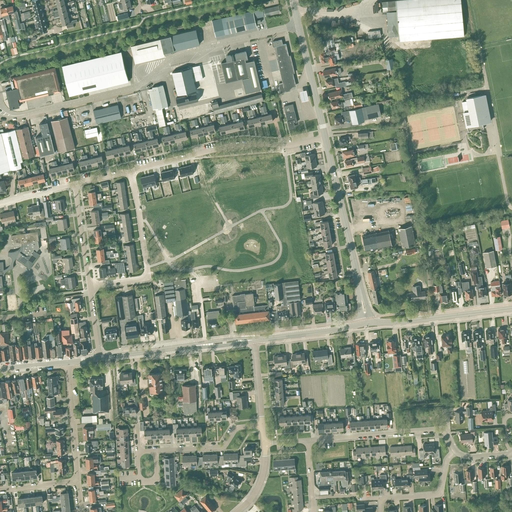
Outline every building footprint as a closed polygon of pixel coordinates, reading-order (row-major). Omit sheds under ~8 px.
[(399,41),(464,36),(460,0),(398,0),(381,2),(382,12),(386,11),(388,36),(398,36),(399,41)] [(128,10),(127,8),(131,7),(130,1),(122,3),(122,4),(118,4),(120,11),(124,10),(124,11),(128,10)] [(66,9),(65,6),(65,5),(57,7),(59,13),(67,11),(67,12),(71,11),(70,8),(66,9)] [(279,13),(277,6),(263,9),(265,16),(279,13)] [(10,19),(8,14),(6,7),(0,9),(2,15),(3,19),(7,17),(8,20),(10,19)] [(215,36),(257,26),(253,10),(212,20),(215,36)] [(37,19),(44,17),(42,11),(35,13),(36,16),(33,17),(34,20),(36,19),(37,19)] [(35,26),(45,23),(44,17),(37,19),(37,22),(35,23),(35,26)] [(69,21),(68,18),(68,17),(61,19),(62,25),(70,23),(70,24),(77,22),(77,19),(69,21)] [(22,28),(19,19),(16,19),(14,20),(18,34),(22,33),(21,28),(22,28)] [(40,31),(47,30),(45,23),(35,26),(36,28),(39,27),(40,31)] [(167,52),(199,44),(196,30),(163,37),(167,52)] [(164,53),(167,52),(163,37),(160,38),(160,39),(131,46),(135,63),(165,55),(164,53)] [(289,56),(286,44),(283,44),(281,40),(272,42),(274,47),(277,58),(289,56)] [(335,60),(339,59),(338,53),(331,54),(330,51),(336,50),(335,46),(328,48),(329,52),(325,53),(324,53),(320,54),(321,58),(320,59),(321,61),(322,62),(329,60),(330,65),(336,64),(335,60)] [(226,62),(221,63),(226,83),(242,79),(245,93),(261,90),(254,60),(248,62),(247,59),(248,59),(246,51),(245,51),(244,51),(243,51),(242,52),(235,53),(235,55),(232,54),(231,56),(230,55),(226,56),(225,56),(226,62)] [(69,96),(128,81),(121,52),(62,66),(69,96)] [(281,75),(293,72),(289,56),(277,58),(281,75)] [(387,70),(394,68),(392,58),(385,60),(387,70)] [(19,101),(61,91),(55,68),(13,78),(16,88),(6,90),(10,109),(20,107),(18,98),(19,101)] [(177,95),(196,90),(190,68),(172,72),(176,89),(173,90),(174,95),(177,94),(177,95)] [(324,77),(341,74),(339,68),(336,69),(335,68),(323,71),(324,77)] [(291,87),(291,86),(296,85),(293,72),(281,75),(282,83),(278,84),(280,93),(289,91),(289,89),(290,89),(291,87)] [(168,108),(168,106),(163,85),(152,87),(152,89),(148,90),(153,110),(155,109),(159,127),(165,125),(161,108),(165,107),(165,109),(168,108)] [(301,90),(299,91),(301,101),(303,100),(307,99),(308,99),(306,89),(305,90),(301,90)] [(328,93),(330,99),(343,96),(344,99),(353,97),(351,92),(343,94),(342,90),(328,93)] [(177,105),(198,100),(196,93),(176,98),(177,105)] [(482,124),(491,122),(485,94),(466,98),(466,101),(461,102),(466,127),(467,127),(468,132),(483,129),(482,124)] [(211,102),(213,108),(215,114),(264,101),(262,95),(219,107),(217,101),(211,102)] [(351,105),(351,104),(353,104),(353,103),(352,98),(344,100),(345,102),(339,103),(338,101),(331,103),(331,105),(331,106),(331,107),(332,107),(332,108),(339,107),(339,106),(342,106),(342,107),(344,106),(351,105)] [(293,122),(297,121),(294,111),(293,104),(284,106),(285,111),(285,112),(287,121),(288,123),(289,128),(294,127),(294,123),(293,122)] [(364,120),(380,116),(378,104),(341,112),(342,115),(334,117),(335,121),(335,122),(335,123),(336,124),(336,125),(343,123),(343,121),(351,120),(352,124),(364,122),(364,120)] [(96,124),(121,118),(118,105),(93,111),(96,124)] [(253,118),(255,125),(261,124),(259,117),(256,118),(254,109),(251,110),(253,115),(253,118)] [(238,130),(244,128),(243,121),(239,122),(237,113),(235,114),(238,130)] [(58,151),(74,147),(67,117),(51,121),(58,151)] [(202,127),(199,128),(197,119),(194,120),(194,121),(196,129),(198,136),(204,134),(202,127)] [(53,146),(47,122),(39,124),(42,135),(36,137),(40,156),(55,152),(53,146)] [(182,132),(180,123),(177,124),(179,130),(179,133),(181,140),(187,138),(185,131),(182,132)] [(23,159),(34,156),(28,126),(16,129),(23,159)] [(157,138),(154,139),(153,136),(152,131),(157,130),(156,126),(148,128),(151,140),(153,147),(159,145),(157,138)] [(174,134),(170,135),(168,126),(166,127),(168,136),(170,143),(175,141),(174,134)] [(86,138),(98,135),(97,128),(84,130),(86,138)] [(20,162),(23,162),(15,129),(0,132),(0,172),(21,168),(20,162)] [(145,141),(142,142),(140,133),(137,134),(140,142),(141,150),(147,148),(145,141)] [(347,140),(350,140),(350,136),(346,137),(339,139),(340,141),(339,143),(340,144),(341,145),(348,143),(347,140)] [(129,145),(126,146),(123,137),(121,138),(122,144),(123,146),(125,154),(131,152),(129,145)] [(358,150),(368,148),(368,144),(358,146),(358,148),(353,149),(342,152),(343,154),(342,154),(343,157),(344,158),(354,155),(353,151),(358,150)] [(306,162),(315,160),(314,154),(305,155),(305,152),(300,153),(300,158),(305,157),(306,162)] [(103,163),(102,156),(98,157),(97,153),(95,153),(98,164),(103,163)] [(92,165),(90,159),(87,159),(86,156),(84,156),(87,167),(92,165)] [(358,163),(364,161),(369,161),(369,156),(357,158),(357,157),(350,159),(350,160),(344,161),(345,164),(345,166),(346,167),(353,165),(352,161),(357,160),(358,163)] [(274,158),(269,159),(269,158),(265,160),(266,162),(263,163),(265,171),(277,166),(274,158)] [(246,165),(243,166),(246,173),(258,168),(254,160),(249,162),(249,161),(245,162),(246,165)] [(307,168),(316,166),(315,160),(306,162),(306,167),(303,167),(304,169),(300,170),(301,173),(308,172),(308,169),(307,169),(307,168)] [(68,171),(74,170),(73,165),(72,163),(69,163),(68,161),(66,162),(66,164),(68,171)] [(226,176),(238,170),(233,162),(226,166),(226,167),(222,169),(226,176)] [(191,165),(185,167),(187,175),(193,174),(191,165)] [(206,179),(218,173),(214,165),(202,171),(206,179)] [(371,168),(371,166),(362,168),(363,175),(372,173),(372,172),(373,171),(373,167),(371,168)] [(185,167),(179,168),(181,177),(187,175),(185,167)] [(39,182),(45,181),(43,174),(38,175),(38,173),(39,173),(38,170),(36,170),(39,182)] [(173,170),(166,171),(169,180),(175,178),(173,170)] [(166,171),(160,173),(163,181),(169,180),(166,171)] [(320,174),(313,175),(312,172),(304,173),(305,177),(310,176),(311,181),(311,182),(321,180),(320,174)] [(26,185),(32,184),(30,177),(26,178),(25,177),(26,176),(25,173),(23,174),(26,185)] [(154,174),(147,176),(150,186),(153,185),(154,188),(157,188),(154,174)] [(349,182),(360,179),(360,177),(355,178),(355,174),(348,176),(347,177),(348,179),(349,182)] [(147,176),(140,178),(144,191),(147,190),(146,187),(150,186),(147,176)] [(357,183),(361,182),(362,185),(368,184),(376,183),(375,178),(367,179),(367,178),(361,179),(360,179),(349,182),(350,185),(349,185),(350,188),(351,188),(358,187),(357,183)] [(319,194),(323,193),(322,187),(312,188),(313,193),(310,194),(311,198),(319,197),(319,194)] [(88,192),(89,198),(101,196),(101,194),(95,194),(95,191),(94,188),(90,189),(90,192),(88,192)] [(102,199),(110,197),(110,195),(101,196),(89,198),(90,204),(93,204),(94,207),(102,206),(102,202),(97,203),(96,199),(97,198),(98,200),(102,199)] [(56,211),(65,210),(63,199),(55,201),(56,211)] [(314,209),(323,208),(322,201),(312,203),(314,209)] [(40,215),(44,215),(43,208),(39,209),(39,205),(34,206),(28,207),(29,215),(40,214),(40,215)] [(315,216),(324,214),(323,208),(314,209),(314,214),(311,215),(312,217),(315,217),(315,216)] [(0,215),(1,222),(15,218),(13,211),(0,213),(0,215)] [(99,219),(108,218),(108,215),(102,216),(99,216),(91,217),(92,223),(100,222),(99,219)] [(59,230),(67,229),(66,219),(57,220),(59,230)] [(500,221),(502,229),(509,227),(508,219),(500,221)] [(402,247),(415,244),(411,226),(398,229),(402,247)] [(13,244),(21,243),(21,244),(21,245),(21,247),(20,248),(19,249),(18,250),(17,250),(15,251),(13,252),(12,252),(10,252),(8,252),(8,256),(9,256),(10,256),(11,257),(11,258),(12,259),(12,260),(11,261),(11,264),(10,265),(8,267),(7,268),(5,269),(4,270),(4,274),(5,273),(5,272),(6,271),(7,270),(8,270),(10,269),(12,269),(13,267),(14,267),(13,267),(13,265),(13,264),(13,262),(14,261),(15,259),(16,259),(27,267),(26,268),(29,270),(32,267),(31,266),(40,255),(39,255),(40,255),(36,252),(39,248),(38,241),(39,241),(37,232),(25,233),(25,230),(23,231),(23,234),(11,235),(12,244),(13,244)] [(391,245),(390,239),(394,238),(393,230),(389,231),(362,236),(363,241),(362,242),(363,244),(363,245),(364,245),(365,251),(391,245)] [(56,242),(55,236),(48,237),(49,245),(53,245),(52,243),(56,242)] [(502,249),(500,236),(493,237),(495,250),(502,249)] [(70,248),(70,244),(69,238),(60,239),(62,249),(64,249),(70,248)] [(483,252),(486,268),(496,266),(493,250),(483,252)] [(117,253),(117,254),(116,252),(114,253),(97,255),(98,261),(102,261),(102,264),(109,263),(109,260),(105,260),(104,256),(106,256),(106,257),(110,256),(110,258),(118,256),(117,253)] [(70,268),(73,268),(71,257),(63,258),(64,263),(65,262),(65,265),(64,265),(65,273),(70,272),(70,268)] [(119,272),(123,272),(124,272),(123,262),(115,263),(115,268),(110,268),(110,266),(105,266),(105,267),(99,268),(100,276),(107,276),(107,275),(116,273),(119,272)] [(378,286),(377,286),(373,270),(367,272),(371,288),(375,303),(381,302),(378,286)] [(506,283),(502,284),(504,295),(507,294),(508,295),(510,295),(510,294),(511,294),(510,283),(509,278),(511,278),(510,275),(505,275),(506,283)] [(71,287),(76,287),(74,276),(65,278),(65,279),(60,280),(61,285),(65,284),(66,288),(68,289),(71,288),(71,287)] [(482,276),(477,277),(478,283),(476,283),(478,297),(482,297),(482,299),(486,298),(486,296),(485,286),(483,287),(482,276)] [(184,288),(186,288),(185,279),(163,282),(166,302),(175,301),(176,305),(174,306),(175,316),(181,315),(182,320),(181,320),(182,329),(189,328),(189,326),(190,326),(189,322),(188,319),(187,314),(188,314),(184,288)] [(299,301),(298,300),(300,300),(298,280),(281,282),(281,284),(281,283),(283,298),(283,305),(287,305),(288,310),(290,310),(290,315),(300,314),(299,301)] [(493,282),(490,282),(491,290),(492,295),(496,295),(497,296),(500,295),(501,294),(500,287),(499,287),(499,285),(499,280),(493,281),(493,282)] [(450,289),(452,301),(453,301),(455,301),(456,300),(458,300),(457,296),(458,296),(458,294),(462,293),(461,288),(460,288),(460,281),(455,282),(456,288),(450,289)] [(472,289),(469,290),(468,281),(462,282),(463,291),(465,290),(466,299),(469,299),(470,299),(472,299),(473,298),(472,289)] [(275,299),(283,298),(281,283),(281,284),(274,284),(275,299)] [(442,293),(442,289),(442,286),(440,284),(439,284),(433,285),(433,292),(440,291),(440,294),(441,302),(448,301),(447,293),(442,293)] [(416,299),(425,298),(425,291),(420,292),(419,286),(413,287),(413,293),(411,293),(412,300),(413,300),(416,300),(416,299)] [(348,309),(351,309),(350,303),(347,303),(346,292),(335,293),(336,298),(334,298),(335,301),(337,301),(337,304),(336,304),(337,311),(348,310),(348,309)] [(267,305),(254,307),(253,305),(254,305),(253,293),(245,294),(240,294),(240,295),(232,296),(233,304),(234,304),(234,309),(235,323),(270,319),(269,310),(268,310),(267,305)] [(118,319),(135,316),(132,294),(115,297),(118,319)] [(166,317),(164,302),(165,302),(164,294),(155,296),(158,318),(162,318),(163,322),(161,323),(163,332),(169,331),(167,317),(166,317)] [(76,310),(81,309),(79,298),(71,299),(72,302),(67,303),(68,311),(74,310),(73,306),(75,306),(76,310)] [(326,312),(335,311),(334,302),(325,303),(326,312)] [(313,313),(323,312),(323,304),(312,305),(313,313)] [(194,311),(198,310),(197,305),(192,305),(192,311),(190,311),(191,320),(192,320),(193,328),(199,327),(198,319),(195,319),(194,311)] [(289,317),(288,310),(287,305),(283,305),(276,306),(278,318),(289,317)] [(218,318),(218,317),(219,317),(219,310),(206,312),(207,317),(208,326),(219,325),(218,318)] [(70,318),(72,333),(79,332),(77,318),(77,314),(70,315),(71,318),(70,318)] [(143,323),(143,319),(143,314),(137,315),(140,335),(152,333),(151,327),(150,327),(149,322),(143,323)] [(81,336),(85,336),(88,335),(86,322),(78,323),(79,327),(80,327),(81,336)] [(126,337),(138,335),(137,328),(136,324),(137,324),(137,323),(124,325),(124,326),(125,326),(126,330),(125,330),(126,337)] [(107,340),(116,339),(117,337),(116,328),(104,330),(105,339),(107,340)] [(505,329),(498,330),(499,338),(502,338),(502,343),(506,343),(506,338),(505,329)] [(67,356),(73,355),(72,334),(69,334),(69,330),(61,330),(62,335),(62,344),(69,343),(70,347),(66,347),(67,356)] [(480,331),(473,332),(474,340),(476,340),(477,347),(481,347),(481,340),(480,331)] [(9,345),(8,332),(0,333),(0,342),(0,345),(9,345)] [(470,342),(469,342),(468,333),(461,333),(462,341),(465,341),(466,352),(471,352),(470,342)] [(48,340),(52,340),(54,340),(53,334),(46,335),(46,339),(42,340),(44,358),(50,357),(48,340)] [(445,336),(441,336),(442,341),(442,346),(447,345),(448,353),(452,353),(451,348),(450,345),(451,345),(450,343),(452,343),(452,338),(450,339),(449,334),(445,335),(445,336)] [(431,336),(423,337),(424,346),(428,346),(428,354),(432,353),(432,346),(432,345),(432,342),(431,342),(431,336)] [(421,345),(419,345),(418,337),(412,338),(412,347),(413,349),(413,350),(414,350),(415,351),(416,351),(417,360),(422,359),(421,345)] [(393,340),(392,340),(391,340),(390,340),(389,341),(386,341),(387,346),(388,353),(392,353),(393,356),(394,367),(401,367),(400,355),(396,355),(396,352),(395,343),(393,343),(393,340)] [(380,357),(379,342),(369,343),(370,351),(376,350),(376,352),(377,352),(377,358),(380,357)] [(361,344),(356,344),(357,354),(361,354),(361,356),(366,356),(364,343),(361,344)] [(8,360),(7,349),(6,345),(0,346),(2,361),(8,360)] [(340,349),(341,357),(350,356),(350,362),(355,362),(354,355),(351,355),(350,347),(347,347),(347,348),(340,349)] [(327,350),(312,351),(313,360),(328,358),(328,364),(332,364),(331,354),(327,355),(327,350)] [(298,353),(299,363),(303,363),(303,366),(308,365),(307,359),(305,359),(304,353),(301,353),(301,352),(298,353)] [(296,364),(299,363),(298,353),(295,353),(295,354),(292,354),(293,361),(290,361),(291,367),(296,367),(296,364)] [(280,355),(281,365),(284,365),(285,368),(290,367),(289,361),(286,361),(286,355),(283,355),(280,355)] [(240,364),(235,365),(235,366),(229,367),(230,374),(234,374),(234,377),(241,376),(240,364)] [(226,377),(226,374),(225,374),(225,366),(215,367),(216,375),(220,375),(220,378),(226,377)] [(212,367),(203,368),(203,376),(213,376),(212,367)] [(187,380),(186,378),(186,369),(174,370),(175,381),(187,380)] [(125,373),(127,383),(130,382),(131,385),(136,385),(135,379),(132,379),(131,372),(129,373),(129,372),(125,373)] [(123,383),(127,383),(125,373),(122,373),(122,374),(120,374),(121,380),(118,381),(118,387),(123,386),(123,383)] [(155,391),(160,391),(163,390),(161,373),(149,374),(149,375),(148,375),(148,377),(149,377),(150,394),(155,393),(155,391)] [(58,377),(56,377),(56,376),(51,376),(51,377),(48,377),(48,382),(47,382),(47,386),(48,386),(49,391),(49,394),(53,394),(52,394),(58,393),(57,380),(58,380),(58,377)] [(25,394),(26,400),(27,403),(29,403),(28,398),(28,397),(25,378),(18,379),(19,388),(20,388),(21,395),(25,394)] [(17,397),(16,397),(16,393),(20,393),(17,379),(11,380),(15,402),(18,401),(17,397)] [(102,379),(89,379),(90,387),(92,386),(92,394),(91,394),(91,395),(92,395),(94,412),(109,411),(107,390),(98,391),(98,389),(103,389),(102,386),(103,386),(102,379)] [(8,397),(13,396),(10,380),(5,381),(8,397)] [(195,385),(182,385),(183,396),(183,400),(184,414),(197,413),(195,385)] [(239,393),(233,393),(232,393),(232,392),(229,392),(230,400),(237,399),(238,408),(248,407),(247,403),(246,396),(239,396),(239,393)] [(276,397),(276,404),(284,404),(284,399),(288,399),(288,396),(284,396),(276,397)] [(55,406),(54,397),(47,397),(47,406),(55,406)] [(472,403),(470,403),(470,407),(466,407),(466,411),(455,412),(456,422),(463,422),(462,414),(466,414),(466,415),(472,414),(471,407),(472,407),(472,403)] [(487,421),(493,420),(492,413),(496,412),(495,404),(492,405),(492,408),(489,408),(490,411),(487,411),(487,421)] [(55,416),(63,416),(62,409),(55,410),(55,407),(45,407),(45,412),(50,412),(50,419),(55,419),(55,416)] [(356,421),(355,421),(351,421),(351,417),(348,417),(349,422),(350,422),(350,429),(356,429),(356,421)] [(146,426),(143,426),(143,421),(139,421),(140,431),(144,430),(145,438),(151,437),(151,430),(150,430),(146,430),(146,426)] [(183,428),(182,428),(178,428),(177,424),(173,424),(173,433),(176,433),(177,436),(183,436),(183,428)] [(84,439),(85,438),(85,439),(87,439),(87,438),(93,438),(93,431),(93,427),(83,428),(84,439)] [(14,431),(4,433),(7,446),(16,444),(14,431)] [(492,444),(498,444),(497,437),(492,437),(491,432),(484,432),(485,446),(493,446),(492,444)] [(460,435),(461,442),(468,441),(468,443),(472,443),(472,434),(460,435)] [(96,448),(96,447),(98,446),(98,440),(91,441),(91,443),(85,444),(85,445),(85,447),(86,451),(92,451),(92,449),(96,448)] [(426,454),(429,454),(428,444),(423,445),(423,452),(422,452),(422,450),(419,450),(419,459),(424,459),(424,457),(426,457),(426,454)] [(440,458),(439,449),(434,449),(434,444),(428,444),(429,454),(432,454),(432,457),(435,456),(435,458),(440,458)] [(406,446),(407,455),(412,454),(412,457),(415,456),(415,448),(412,449),(411,445),(406,446)] [(379,455),(378,455),(378,446),(370,447),(371,456),(376,455),(376,458),(380,457),(379,455)] [(400,455),(399,455),(398,446),(390,447),(391,456),(396,455),(397,458),(400,457),(400,455)] [(399,455),(400,455),(407,455),(406,446),(398,446),(399,455)] [(366,456),(371,456),(370,447),(363,448),(363,456),(362,456),(362,459),(366,458),(366,456)] [(362,456),(363,456),(363,448),(356,448),(356,451),(353,451),(354,459),(357,459),(357,457),(362,456)] [(238,463),(246,462),(246,459),(252,459),(251,449),(244,449),(244,455),(241,455),(241,459),(238,459),(238,463)] [(232,463),(231,463),(230,453),(223,454),(223,456),(220,456),(221,465),(225,465),(224,464),(230,463),(230,466),(232,466),(232,463)] [(241,459),(241,455),(238,455),(238,453),(230,453),(231,463),(232,463),(237,463),(237,464),(236,465),(236,466),(246,466),(246,462),(238,463),(238,459),(241,459)] [(221,465),(220,456),(217,456),(217,454),(210,455),(210,464),(211,464),(216,464),(216,467),(218,467),(218,465),(221,465)] [(200,466),(200,457),(196,457),(196,455),(189,456),(190,465),(191,465),(195,465),(195,468),(198,468),(198,466),(200,466)] [(211,464),(210,464),(210,455),(203,455),(203,457),(200,457),(200,466),(204,466),(204,465),(209,465),(209,468),(211,467),(211,464)] [(191,465),(190,465),(189,456),(182,456),(183,466),(188,466),(189,469),(191,469),(191,465)] [(175,465),(174,464),(174,459),(177,459),(177,457),(174,457),(174,458),(164,458),(164,465),(175,465)] [(289,472),(289,469),(288,469),(287,459),(280,460),(281,470),(282,469),(287,469),(287,472),(289,472)] [(288,469),(289,469),(293,469),(294,472),(296,472),(296,468),(295,468),(294,459),(287,459),(288,469)] [(282,473),(282,469),(281,470),(280,460),(273,460),(274,470),(280,470),(280,473),(282,473)] [(175,471),(175,466),(178,466),(177,464),(174,464),(175,465),(164,465),(165,472),(175,471)] [(507,478),(507,475),(509,475),(508,466),(502,466),(502,475),(501,475),(501,479),(507,478)] [(430,483),(429,474),(427,474),(427,469),(415,470),(415,478),(419,477),(419,484),(422,484),(428,484),(428,483),(430,483)] [(87,479),(94,478),(94,476),(101,475),(101,473),(107,473),(107,470),(100,470),(94,471),(94,473),(87,474),(87,479)] [(350,471),(345,471),(345,470),(338,471),(339,480),(341,480),(341,485),(348,485),(348,480),(350,479),(350,471)] [(471,482),(471,479),(473,479),(473,470),(466,470),(466,479),(464,479),(465,483),(471,482)] [(175,478),(175,473),(178,473),(178,471),(175,471),(165,472),(165,479),(175,478)] [(327,481),(326,481),(326,471),(320,472),(320,481),(320,485),(319,485),(320,490),(328,490),(328,485),(327,485),(327,481)] [(229,477),(226,481),(229,483),(232,484),(233,485),(235,486),(237,488),(238,487),(239,485),(241,481),(228,473),(226,475),(229,477)] [(383,489),(383,482),(386,481),(386,474),(379,475),(380,479),(377,479),(378,489),(383,489)] [(408,482),(411,482),(410,475),(407,475),(407,479),(401,479),(402,487),(408,487),(408,482)] [(402,487),(401,479),(395,479),(395,476),(391,476),(392,484),(395,483),(395,488),(402,487)] [(301,487),(301,480),(298,480),(297,477),(290,478),(290,481),(292,481),(293,486),(290,486),(290,488),(301,487)] [(165,479),(166,486),(176,485),(175,480),(178,480),(178,478),(175,478),(165,479)] [(187,494),(183,490),(182,489),(175,495),(180,501),(182,499),(181,499),(187,494)] [(59,500),(61,499),(68,498),(68,492),(60,493),(61,497),(57,497),(57,498),(55,498),(55,501),(59,501),(59,500)] [(292,502),(302,501),(302,494),(293,495),(294,500),(291,500),(292,502)] [(216,509),(206,497),(200,501),(209,511),(212,511),(213,511),(214,511),(215,511),(215,510),(216,509)] [(300,511),(300,509),(303,509),(302,501),(292,502),(292,504),(294,504),(295,509),(292,509),(292,511),(300,511)]
